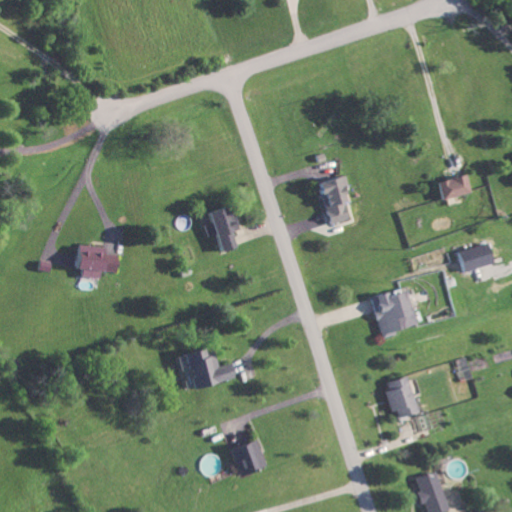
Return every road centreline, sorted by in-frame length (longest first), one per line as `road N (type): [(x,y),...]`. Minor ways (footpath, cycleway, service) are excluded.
road 1 (residential): [(368,511),(230,74)]
road 2 (residential): [(456,0),(98,114)]
